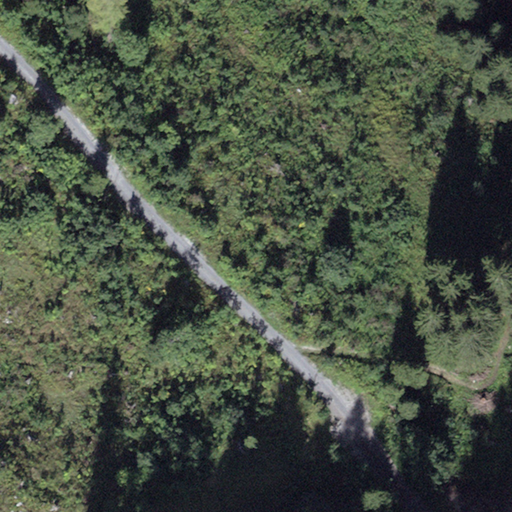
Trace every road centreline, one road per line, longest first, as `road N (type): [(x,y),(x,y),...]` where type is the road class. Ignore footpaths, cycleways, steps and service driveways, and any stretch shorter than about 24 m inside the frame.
road 1 (track): [(285,352),(0,48)]
road 2 (track): [(410,511),(285,352)]
